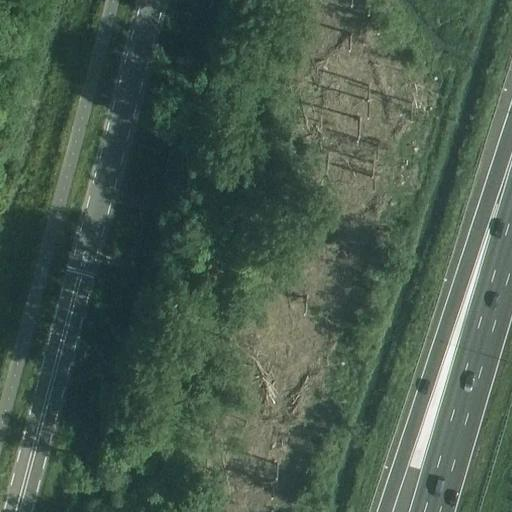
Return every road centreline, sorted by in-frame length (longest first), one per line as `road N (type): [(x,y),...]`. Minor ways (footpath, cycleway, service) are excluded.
road 1 (tertiary): [(16,511),(152,0)]
road 2 (motorway): [(511,191),(446,329),(385,511)]
road 3 (motorway): [(511,242),(435,511)]
